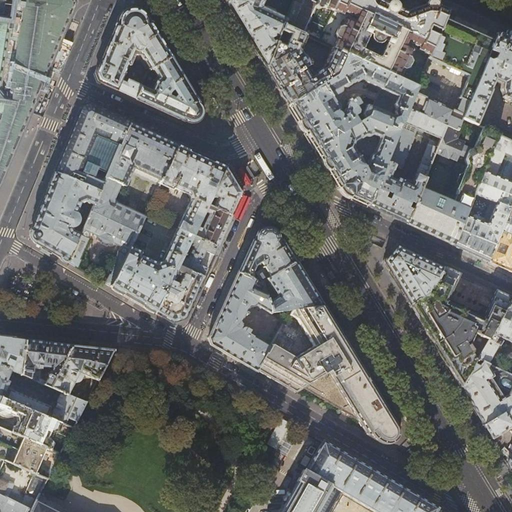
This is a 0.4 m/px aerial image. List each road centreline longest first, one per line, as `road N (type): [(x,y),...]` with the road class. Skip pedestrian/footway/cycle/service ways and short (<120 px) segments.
road 1 (primary): [(302,192),(490,511)]
road 2 (residential): [(472,511),(186,344)]
road 3 (residential): [(302,192),(511,288)]
road 4 (unclassified): [(265,131),(215,148),(67,82)]
road 5 (residential): [(186,344),(2,237)]
road 6 (residential): [(186,344),(252,204),(289,171)]
road 7 (residential): [(186,344),(0,320)]
road 8 (residential): [(2,237),(67,82)]
road 9 (primary): [(178,0),(265,131)]
